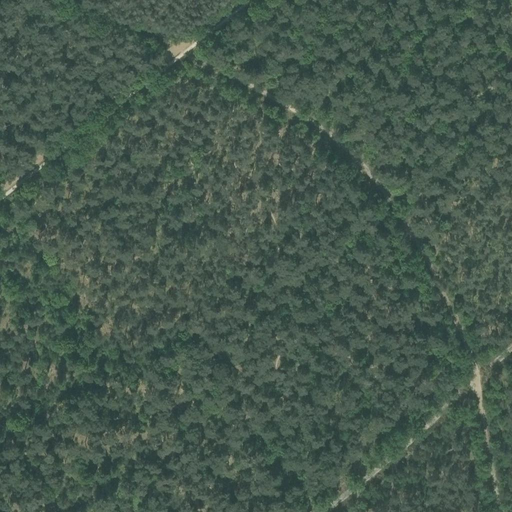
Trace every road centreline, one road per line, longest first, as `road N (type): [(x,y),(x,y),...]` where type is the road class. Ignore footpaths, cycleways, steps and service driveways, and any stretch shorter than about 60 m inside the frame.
road 1 (track): [(263,94),(316,124),(394,199),(442,277),(482,374)]
road 2 (track): [(174,48),(0,188)]
road 3 (track): [(327,511),(482,374)]
road 4 (track): [(482,374),(504,511)]
